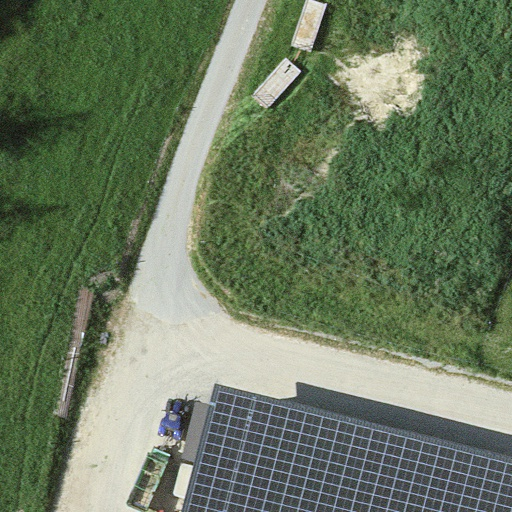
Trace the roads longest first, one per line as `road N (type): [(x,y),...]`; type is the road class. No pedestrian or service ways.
road 1 (track): [(171,290),(184,336),(511,419)]
road 2 (track): [(171,290),(178,193),(251,0)]
road 3 (track): [(184,336),(139,511)]
